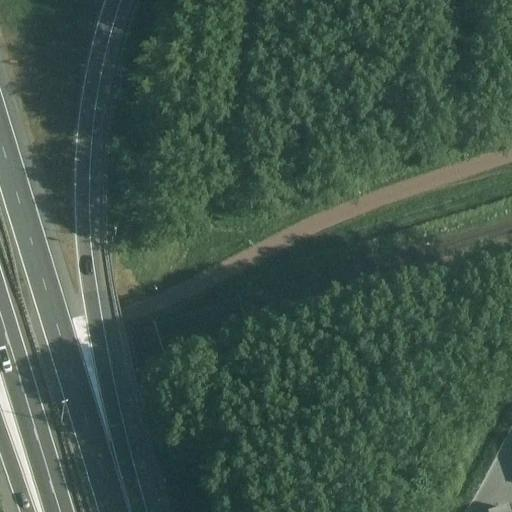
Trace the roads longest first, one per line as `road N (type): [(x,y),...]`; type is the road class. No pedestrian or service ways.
road 1 (motorway): [(126,511),(83,190),(91,88),(113,0)]
road 2 (motorway): [(110,511),(0,146)]
road 3 (motorway): [(0,309),(59,511)]
